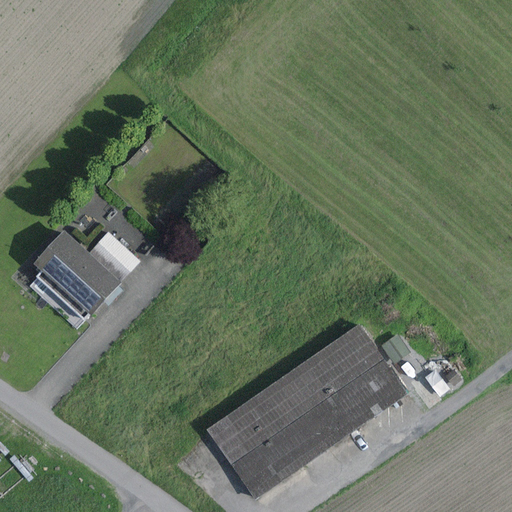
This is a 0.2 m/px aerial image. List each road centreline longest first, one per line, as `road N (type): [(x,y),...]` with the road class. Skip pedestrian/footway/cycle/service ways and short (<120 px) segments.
road 1 (track): [(286,511),(511,358)]
road 2 (unclassified): [(0,388),(179,511)]
